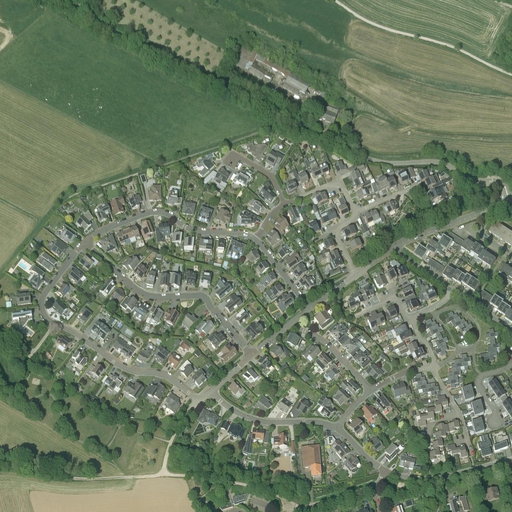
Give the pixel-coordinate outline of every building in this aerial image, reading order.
[(282,88),(297,97),(299,92),(304,95),(311,84),(291,72),(288,78),(282,88)] [(324,100),(328,94),(323,91),(320,97),(324,100)] [(337,115),(325,110),(325,111),(324,113),(319,111),(317,118),(322,120),(322,119),(326,120),(329,121),(328,123),(329,123),(333,125),(337,115)] [(256,146),(253,147),(252,144),(246,145),(247,151),(247,152),(248,153),(249,153),(249,154),(250,154),(251,154),(251,155),(253,155),(255,156),(255,157),(256,158),(257,157),(258,155),(261,157),(260,158),(263,160),(265,157),(262,155),(267,147),(265,145),(256,147),(256,146)] [(212,159),(215,158),(213,154),(205,157),(206,157),(207,158),(197,162),(198,164),(196,166),(198,169),(204,167),(205,168),(199,174),(202,178),(208,173),(209,172),(209,171),(214,167),(211,164),(211,163),(213,161),(212,159)] [(270,155),(265,163),(273,167),(275,164),(276,162),(279,164),(283,157),(280,156),(277,154),(276,156),(274,155),(273,156),(270,155)] [(307,160),(304,162),(305,163),(307,168),(310,174),(312,173),(314,179),(322,176),(318,168),(316,164),(310,166),(309,164),(308,162),(307,160)] [(347,170),(345,166),(342,167),(340,163),(333,166),(337,174),(347,170)] [(318,168),(322,176),(328,173),(325,165),(318,168)] [(353,182),(364,177),(361,172),(365,170),(363,166),(359,168),(357,169),(358,172),(357,173),(357,172),(350,175),(353,182)] [(204,181),(201,183),(206,185),(207,183),(208,183),(212,179),(214,181),(213,181),(219,185),(219,186),(225,189),(227,185),(224,184),(229,176),(226,174),(224,173),(225,172),(221,169),(218,174),(213,171),(204,181)] [(305,174),(298,177),(295,170),(292,171),(293,173),(297,183),(300,182),(302,185),(308,182),(305,174)] [(249,177),(250,178),(252,174),(248,172),(245,171),(244,173),(241,174),(240,176),(237,174),(232,182),(238,185),(239,184),(244,187),(248,181),(247,180),(249,177)] [(412,178),(409,172),(406,174),(405,172),(397,175),(402,185),(405,183),(406,184),(407,183),(407,182),(409,182),(408,180),(412,178)] [(425,181),(429,179),(426,172),(418,175),(421,183),(425,181)] [(297,183),(293,173),(290,175),(293,182),(286,185),(288,189),(286,190),(289,195),(293,192),(292,191),(296,189),(294,185),(297,183)] [(441,182),(439,183),(436,176),(429,179),(425,181),(428,188),(432,187),(433,189),(436,188),(438,187),(443,185),(441,182)] [(371,185),(373,184),(372,182),(370,183),(369,181),(366,183),(364,177),(353,182),(355,185),(354,185),(354,187),(354,188),(356,189),(356,188),(357,189),(363,186),(363,188),(370,185),(371,185)] [(377,181),(378,183),(375,184),(378,192),(388,187),(385,181),(384,178),(377,181)] [(396,187),(392,179),(392,178),(385,181),(388,187),(390,190),(396,187)] [(378,192),(375,184),(375,183),(373,184),(371,185),(370,185),(374,194),(378,192)] [(443,188),(446,187),(445,184),(443,185),(433,189),(432,190),(433,192),(430,193),(434,201),(440,198),(441,200),(442,199),(447,197),(443,188)] [(161,201),(160,187),(151,187),(151,192),(149,192),(149,201),(154,201),(154,202),(154,201),(156,201),(156,202),(156,201),(161,201)] [(265,201),(266,199),(271,203),(276,198),(265,188),(258,196),(265,201)] [(168,199),(167,205),(172,206),(172,204),(177,205),(178,199),(177,199),(178,194),(178,192),(171,191),(171,193),(169,200),(168,199)] [(356,194),(359,201),(367,197),(365,191),(356,194)] [(323,203),(327,201),(324,194),(320,195),(319,192),(311,196),(313,199),(315,198),(318,205),(319,204),(323,203)] [(131,200),(129,201),(132,210),(139,207),(138,204),(141,203),(139,196),(134,198),(131,200)] [(115,203),(110,204),(111,207),(112,209),(114,215),(119,213),(120,214),(123,213),(122,210),(122,208),(121,206),(124,205),(121,197),(118,199),(118,197),(113,199),(115,203)] [(341,207),(338,209),(341,217),(348,214),(346,209),(348,209),(343,198),(338,200),(341,207)] [(252,210),(252,211),(257,215),(261,210),(259,209),(261,206),(253,200),(249,206),(252,207),(252,210)] [(184,204),(182,214),(193,216),(195,206),(195,204),(195,203),(192,202),(192,205),(184,204)] [(385,212),(381,213),(382,214),(385,213),(386,215),(389,214),(395,211),(394,210),(398,208),(396,205),(395,202),(391,203),(392,204),(383,208),(385,212)] [(99,212),(96,213),(100,222),(107,219),(105,215),(110,213),(107,204),(104,205),(104,206),(98,209),(99,212)] [(326,215),(320,218),(317,213),(318,212),(315,206),(312,207),(318,221),(320,220),(322,225),(329,222),(326,215)] [(336,219),(335,216),(338,214),(335,206),(331,208),(332,211),(326,213),(326,215),(329,222),(336,219)] [(300,214),(298,216),(294,208),(288,211),(292,220),(291,221),(292,224),(297,222),(296,220),(299,218),(300,222),(303,221),(302,219),(300,214)] [(207,223),(212,212),(202,209),(198,220),(201,221),(201,222),(202,221),(204,221),(203,222),(204,223),(204,222),(207,223)] [(219,212),(216,221),(222,223),(222,222),(225,223),(229,224),(232,217),(228,216),(229,214),(224,212),(220,210),(219,212)] [(84,222),(79,226),(84,231),(91,225),(88,222),(92,218),(88,211),(83,217),(81,218),(84,222)] [(385,222),(383,216),(380,212),(376,214),(375,211),(369,214),(373,223),(374,225),(382,222),(382,223),(385,222)] [(242,218),(241,218),(240,226),(244,226),(246,227),(247,226),(251,226),(251,224),(254,224),(254,225),(255,223),(253,221),(255,217),(245,212),(242,218)] [(369,214),(363,217),(367,225),(366,225),(368,228),(374,225),(373,223),(369,214)] [(282,231),(288,227),(282,219),(276,223),(278,225),(275,227),(280,234),(282,236),(285,233),(283,232),(282,231)] [(149,235),(153,234),(149,222),(142,225),(144,230),(141,231),(144,240),(150,238),(149,235)] [(511,233),(496,222),(489,232),(492,234),(494,235),(494,236),(497,238),(498,237),(500,239),(503,242),(503,241),(505,243),(508,245),(509,245),(511,246),(511,247),(511,233)] [(315,223),(309,226),(312,234),(319,231),(315,223)] [(63,233),(60,238),(67,243),(69,241),(70,241),(71,242),(72,242),(73,241),(74,239),(76,237),(75,236),(75,235),(76,234),(65,225),(63,227),(60,231),(62,233),(63,233)] [(159,229),(155,230),(156,236),(156,238),(157,244),(165,243),(164,237),(163,235),(169,234),(168,225),(163,225),(158,226),(158,228),(159,229)] [(131,229),(126,231),(129,240),(135,238),(135,239),(139,238),(137,231),(135,227),(131,229)] [(344,235),(345,235),(346,239),(356,235),(353,228),(350,229),(344,231),(343,232),(344,235)] [(120,233),(117,235),(118,238),(121,245),(125,244),(125,243),(124,242),(129,240),(126,231),(120,233)] [(272,247),(281,241),(273,231),(267,235),(270,240),(268,242),(272,247)] [(171,242),(181,243),(182,235),(172,234),(171,242)] [(105,239),(100,241),(102,247),(103,247),(105,248),(106,252),(111,250),(111,251),(117,249),(112,236),(108,238),(107,238),(107,239),(105,239)] [(444,236),(441,240),(450,246),(453,242),(452,241),(449,240),(447,238),(444,236)] [(183,247),(193,248),(194,239),(184,239),(183,247)] [(320,252),(321,254),(322,256),(325,255),(329,253),(328,250),(334,247),(331,240),(323,244),(326,250),(320,252)] [(361,248),(361,247),(362,247),(359,240),(349,245),(352,252),(361,248)] [(438,245),(441,247),(447,251),(450,246),(441,240),(438,245)] [(465,251),(470,243),(466,240),(461,248),(465,251)] [(52,250),(52,251),(52,252),(58,257),(62,253),(63,251),(65,252),(67,249),(57,241),(55,244),(57,246),(54,249),(53,249),(52,250)] [(441,247),(438,245),(431,241),(428,245),(438,251),(441,247)] [(228,251),(227,256),(230,257),(232,253),(236,254),(234,259),(238,260),(239,255),(241,256),(242,251),(244,251),(245,246),(236,243),(232,242),(231,242),(228,251)] [(469,254),(476,244),(474,246),(470,243),(465,251),(469,254)] [(475,255),(480,247),(476,244),(469,254),(470,254),(471,252),(475,255)] [(283,247),(276,252),(277,252),(278,251),(280,253),(278,254),(282,259),(284,257),(286,259),(288,257),(287,255),(288,254),(289,252),(288,250),(289,248),(286,245),(283,247)] [(435,256),(438,251),(428,245),(426,250),(428,252),(435,256)] [(428,252),(426,250),(419,246),(416,250),(425,256),(428,252)] [(478,260),(484,250),(480,247),(475,255),(479,258),(478,259),(478,260)] [(422,261),(425,256),(416,250),(413,255),(422,261)] [(482,262),(487,254),(483,252),(485,250),(484,250),(478,260),(482,262)] [(248,262),(251,265),(260,259),(257,255),(258,254),(255,251),(246,257),(249,261),(248,262)] [(332,263),(339,259),(336,252),(329,256),(332,263)] [(299,258),(295,253),(289,258),(291,260),(285,264),(290,270),(297,264),(301,261),(299,258)] [(44,254),(38,263),(50,272),(56,263),(44,254)] [(486,265),(492,257),(487,254),(482,262),(486,265)] [(84,258),(79,263),(88,270),(92,266),(95,268),(96,266),(99,263),(92,258),(90,261),(85,257),(84,258)] [(492,257),(486,265),(491,268),(496,260),(492,257)] [(127,261),(122,266),(127,270),(129,268),(132,271),(139,263),(141,262),(137,259),(136,260),(133,258),(130,261),(129,263),(127,261)] [(330,271),(331,274),(340,271),(339,268),(343,266),(339,259),(332,263),(329,264),(332,271),(330,271)] [(257,268),(261,274),(269,269),(264,263),(257,268)] [(297,280),(304,274),(302,271),(305,269),(301,264),(291,272),(293,271),(294,273),(294,274),(293,275),(297,280)] [(140,266),(133,274),(136,276),(137,277),(141,280),(144,276),(143,275),(146,273),(147,271),(147,270),(147,269),(147,268),(146,268),(146,267),(145,267),(144,267),(143,267),(142,268),(140,266)] [(504,277),(509,269),(504,266),(499,274),(504,277)] [(393,272),(396,279),(400,277),(401,279),(408,276),(404,267),(393,272)] [(33,280),(30,284),(37,289),(42,282),(41,282),(43,279),(41,278),(44,275),(35,268),(32,272),(37,275),(35,277),(34,276),(32,279),(33,280)] [(447,279),(452,271),(448,268),(443,276),(447,279)] [(73,272),(68,278),(77,285),(80,281),(80,280),(84,276),(77,271),(75,274),(73,272)] [(146,283),(145,285),(147,285),(153,287),(156,275),(156,272),(151,271),(150,274),(149,273),(148,279),(147,278),(146,283)] [(397,279),(396,279),(393,272),(393,271),(383,275),(386,282),(389,281),(390,282),(397,279)] [(457,272),(456,273),(452,271),(447,279),(451,281),(458,272),(457,272)] [(457,283),(462,275),(458,272),(451,281),(451,282),(453,280),(457,283)] [(192,274),(185,273),(184,282),(187,282),(187,286),(194,287),(196,276),(191,276),(192,274)] [(386,282),(383,275),(382,273),(376,276),(377,278),(374,280),(375,282),(377,288),(378,287),(379,289),(383,287),(382,287),(385,285),(387,284),(387,285),(388,285),(386,282)] [(169,279),(168,286),(171,287),(173,287),(173,288),(179,288),(180,279),(174,278),(175,275),(169,274),(169,278),(169,279)] [(263,285),(266,283),(269,286),(275,281),(273,277),(274,276),(272,274),(261,282),(263,285)] [(200,281),(199,287),(203,287),(207,288),(206,288),(207,285),(208,285),(210,286),(211,276),(202,275),(201,282),(200,281)] [(467,276),(467,275),(466,277),(462,275),(457,283),(461,285),(467,276)] [(466,286),(472,278),(467,276),(461,285),(462,284),(466,286)] [(161,277),(160,287),(168,288),(168,286),(169,279),(169,278),(161,277)] [(311,282),(309,278),(307,280),(305,277),(298,282),(301,286),(303,285),(307,291),(310,288),(310,289),(314,286),(313,285),(311,282)] [(470,289),(476,281),(472,278),(466,286),(470,289)] [(104,293),(108,296),(115,287),(112,284),(113,283),(109,280),(99,291),(103,294),(104,293)] [(232,291),(227,285),(226,285),(222,280),(217,285),(221,290),(215,295),(220,300),(232,291)] [(419,281),(416,282),(419,287),(421,292),(422,294),(425,293),(429,301),(432,300),(432,299),(435,297),(435,298),(436,298),(432,289),(429,291),(428,291),(426,292),(425,289),(424,287),(423,285),(421,286),(419,281)] [(476,281),(470,289),(475,292),(480,284),(476,281)] [(69,295),(74,289),(67,284),(65,286),(63,284),(60,288),(61,288),(57,292),(63,298),(67,293),(69,295)] [(273,294),(275,297),(283,292),(279,286),(271,291),(270,289),(265,293),(268,298),(273,294)] [(363,289),(358,292),(358,293),(360,297),(363,303),(368,301),(367,298),(370,297),(371,298),(374,296),(373,294),(370,286),(363,289)] [(112,297),(111,298),(114,300),(115,300),(117,302),(119,303),(124,296),(122,294),(123,292),(119,288),(117,291),(112,297)] [(410,288),(402,292),(403,296),(404,296),(405,299),(406,298),(408,302),(414,299),(415,298),(413,296),(415,295),(412,288),(410,289),(410,288)] [(352,299),(348,301),(349,305),(348,305),(350,310),(351,310),(359,306),(358,304),(359,303),(360,305),(363,303),(360,297),(358,293),(350,296),(351,298),(352,299)] [(18,295),(17,295),(18,306),(30,304),(32,304),(31,299),(30,300),(29,294),(26,294),(18,295)] [(281,311),(285,309),(293,302),(289,296),(287,297),(285,294),(276,301),(279,305),(277,306),(281,311)] [(226,301),(225,303),(227,306),(225,308),(230,314),(239,306),(241,304),(239,301),(236,298),(233,295),(226,301)] [(494,307),(499,299),(495,296),(490,304),(494,307)] [(135,308),(134,307),(137,302),(137,303),(137,302),(133,299),(132,300),(130,299),(129,299),(126,297),(120,306),(126,311),(127,309),(131,311),(132,311),(135,308)] [(409,305),(408,305),(409,308),(411,312),(417,309),(419,308),(415,302),(417,301),(415,298),(414,299),(408,302),(409,305)] [(497,312),(504,302),(499,299),(494,307),(498,310),(497,311),(497,312)] [(66,310),(57,302),(53,307),(56,309),(55,311),(61,316),(66,310)] [(504,302),(497,312),(501,314),(507,306),(503,304),(504,302)] [(146,315),(149,309),(143,305),(141,308),(138,306),(132,315),(142,321),(146,315)] [(505,319),(511,309),(507,306),(501,314),(506,317),(504,319),(505,319)] [(394,319),(393,318),(397,316),(393,308),(387,311),(388,314),(385,315),(388,322),(394,319)] [(84,325),(91,315),(84,309),(76,319),(79,321),(84,325)] [(152,309),(148,317),(151,319),(150,320),(154,323),(157,324),(159,320),(160,319),(161,320),(163,316),(164,315),(162,314),(163,313),(158,310),(157,312),(155,310),(152,309)] [(166,322),(173,326),(179,315),(172,311),(171,312),(168,310),(163,319),(166,321),(166,322)] [(236,316),(238,319),(236,321),(240,326),(249,319),(244,314),(245,313),(243,310),(236,316)] [(31,312),(12,314),(13,320),(19,319),(19,327),(22,329),(28,321),(28,317),(32,317),(31,312)] [(329,317),(328,316),(325,312),(320,315),(319,314),(314,318),(319,324),(321,326),(320,327),(322,330),(334,321),(330,316),(329,317)] [(451,322),(458,318),(456,314),(454,316),(452,312),(447,315),(449,318),(445,320),(447,324),(451,322)] [(381,325),(385,323),(381,315),(377,317),(375,313),(372,314),(378,327),(380,325),(381,326),(382,325),(381,325)] [(376,327),(378,327),(372,314),(370,315),(372,319),(367,321),(371,330),(374,328),(375,329),(376,328),(376,327)] [(193,319),(188,315),(185,319),(186,319),(182,324),(189,330),(197,321),(193,319)] [(458,327),(465,323),(463,319),(461,321),(459,317),(458,318),(451,322),(454,329),(458,327)] [(429,329),(437,326),(437,325),(436,326),(434,322),(432,323),(430,320),(425,322),(427,325),(423,327),(425,331),(429,329)] [(202,332),(206,335),(213,327),(207,321),(205,325),(202,322),(195,330),(200,335),(202,332)] [(98,335),(104,327),(98,322),(91,331),(96,335),(97,335),(97,334),(98,335)] [(461,334),(465,332),(467,335),(471,333),(469,330),(472,328),(470,324),(468,326),(466,322),(465,323),(458,327),(461,334)] [(258,325),(255,323),(245,332),(252,341),(261,334),(260,334),(263,331),(259,327),(257,330),(255,327),(258,325)] [(334,338),(345,328),(343,325),(339,328),(336,324),(328,331),(330,334),(334,338)] [(125,326),(120,331),(124,334),(128,329),(125,326)] [(437,338),(441,336),(439,333),(443,331),(441,327),(439,329),(437,326),(429,329),(432,336),(436,335),(437,338)] [(104,327),(98,335),(99,336),(99,337),(100,338),(101,339),(103,341),(109,334),(106,331),(107,330),(107,329),(105,328),(104,327)] [(393,330),(391,331),(394,339),(396,338),(400,336),(405,334),(402,328),(404,327),(394,331),(393,330)] [(340,344),(348,337),(345,334),(345,332),(347,330),(345,328),(334,338),(337,342),(338,342),(340,344)] [(498,337),(497,333),(493,334),(493,330),(489,331),(489,334),(485,335),(486,339),(489,339),(490,342),(495,341),(494,338),(498,337)] [(400,336),(403,342),(412,338),(409,332),(405,334),(400,336)] [(215,334),(208,340),(210,342),(213,345),(214,345),(216,348),(217,347),(225,341),(222,337),(220,334),(217,337),(215,334)] [(291,335),(287,343),(290,346),(291,347),(291,348),(294,349),(297,351),(299,348),(302,350),(303,348),(300,346),(302,341),(298,339),(299,339),(297,338),(292,335),(291,335)] [(438,350),(447,346),(445,343),(448,342),(446,338),(442,340),(441,336),(437,338),(439,341),(435,343),(438,350)] [(56,342),(66,350),(71,343),(64,338),(63,339),(60,337),(56,342)] [(345,351),(357,340),(354,338),(351,341),(348,337),(340,344),(342,346),(341,347),(345,351)] [(120,354),(127,345),(119,339),(114,346),(117,347),(115,350),(120,354)] [(353,343),(345,351),(349,355),(351,357),(359,349),(362,347),(359,343),(357,340),(353,343)] [(493,353),(497,353),(496,349),(500,348),(499,344),(495,345),(495,341),(490,342),(490,346),(487,346),(488,350),(492,349),(493,353)] [(179,347),(183,350),(185,349),(188,351),(191,347),(183,342),(179,347)] [(414,353),(418,351),(415,344),(406,348),(405,345),(398,349),(400,352),(399,352),(401,356),(408,352),(409,351),(411,355),(414,353)] [(130,357),(135,350),(127,345),(120,354),(126,358),(128,355),(130,357)] [(218,355),(225,363),(236,354),(232,349),(231,350),(228,347),(229,346),(229,345),(218,355)] [(441,357),(446,355),(445,352),(447,350),(446,347),(447,346),(438,350),(434,352),(436,355),(440,354),(441,357)] [(162,365),(169,354),(159,347),(154,355),(157,357),(155,359),(159,361),(158,362),(162,365)] [(277,360),(283,354),(286,358),(290,354),(283,347),(279,350),(276,347),(270,353),(277,360)] [(308,356),(313,361),(320,353),(314,347),(308,353),(306,351),(301,355),(305,359),(308,356)] [(390,353),(386,347),(381,350),(384,355),(390,353)] [(138,358),(136,360),(141,363),(142,364),(143,361),(144,362),(146,363),(149,358),(151,356),(153,353),(148,349),(146,352),(144,354),(142,353),(141,353),(139,356),(138,354),(136,357),(138,358)] [(357,363),(368,353),(366,350),(363,353),(359,349),(351,357),(353,359),(357,363)] [(497,357),(497,353),(493,353),(492,349),(488,350),(487,350),(487,354),(485,354),(486,359),(490,358),(491,362),(494,361),(493,357),(497,357)] [(417,360),(425,357),(421,350),(418,351),(414,353),(417,360)] [(76,352),(72,358),(77,362),(75,364),(78,366),(77,369),(80,372),(83,368),(87,363),(87,359),(84,358),(82,358),(82,359),(79,356),(80,354),(76,352)] [(173,353),(168,361),(170,363),(170,364),(172,365),(171,367),(175,370),(180,362),(177,360),(178,358),(175,356),(176,355),(173,353)] [(363,369),(371,362),(367,358),(371,355),(368,353),(357,363),(361,367),(363,369)] [(318,359),(314,363),(319,368),(323,371),(326,368),(331,362),(327,358),(323,354),(318,359)] [(486,362),(491,362),(490,358),(486,359),(485,354),(480,355),(480,359),(477,360),(478,364),(482,363),(482,367),(487,366),(486,362)] [(468,367),(467,363),(471,362),(470,358),(466,359),(466,355),(461,356),(461,360),(459,360),(460,364),(464,363),(465,367),(467,367),(468,367)] [(269,364),(270,363),(264,357),(260,361),(259,361),(257,363),(261,366),(260,367),(264,371),(263,372),(266,375),(270,372),(268,370),(271,367),(269,364)] [(464,367),(465,367),(464,363),(460,364),(459,360),(453,361),(454,365),(451,365),(452,369),(457,368),(457,372),(460,372),(460,368),(464,367)] [(182,372),(181,373),(186,378),(193,371),(190,368),(187,366),(189,363),(187,361),(183,365),(185,368),(182,372)] [(92,374),(98,379),(104,370),(103,370),(101,369),(101,368),(100,368),(100,367),(99,367),(98,366),(97,365),(91,373),(88,371),(86,374),(90,377),(92,374)] [(329,378),(331,381),(339,374),(337,372),(338,370),(337,369),(338,369),(334,365),(325,373),(326,374),(323,376),(327,380),(329,378)] [(373,366),(366,372),(370,377),(371,376),(372,377),(372,378),(375,380),(378,377),(379,378),(382,375),(378,371),(373,366)] [(461,376),(460,372),(457,372),(457,368),(452,369),(451,369),(451,373),(448,374),(449,377),(454,376),(454,380),(458,380),(457,376),(461,376)] [(205,376),(202,372),(203,372),(200,369),(195,375),(197,377),(196,378),(193,381),(195,383),(199,387),(202,384),(204,382),(206,380),(203,377),(205,376)] [(258,381),(261,377),(255,371),(253,374),(250,371),(247,374),(245,373),(243,376),(248,381),(249,380),(251,381),(254,382),(257,379),(258,381)] [(416,379),(412,380),(413,384),(417,383),(425,382),(425,379),(424,378),(421,378),(421,374),(416,375),(416,379)] [(107,378),(104,383),(109,387),(108,387),(109,388),(109,389),(110,390),(111,390),(112,391),(113,391),(114,391),(116,388),(118,389),(119,388),(121,390),(123,386),(121,385),(122,384),(117,380),(118,379),(116,378),(113,376),(113,377),(110,375),(108,378),(107,378)] [(449,381),(446,382),(446,386),(450,385),(451,389),(455,388),(454,384),(458,384),(458,383),(463,382),(462,379),(458,380),(454,380),(454,376),(449,377),(448,377),(449,381)] [(487,381),(489,384),(488,385),(491,390),(498,385),(493,378),(487,381)] [(345,391),(347,388),(354,395),(359,389),(351,381),(348,385),(345,382),(340,387),(345,391)] [(426,393),(428,393),(426,381),(417,383),(418,391),(422,390),(423,394),(426,393)] [(231,385),(228,389),(235,396),(235,395),(238,398),(241,395),(241,396),(245,392),(242,389),(242,388),(237,383),(234,385),(233,386),(231,385)] [(396,387),(392,388),(395,396),(399,395),(399,397),(406,395),(406,396),(411,395),(409,388),(405,389),(403,383),(399,385),(399,386),(396,387)] [(129,384),(124,391),(129,395),(131,397),(133,394),(137,397),(143,389),(136,384),(134,388),(129,384)] [(430,392),(431,396),(435,396),(435,392),(439,391),(438,387),(435,388),(434,384),(427,385),(428,393),(430,392)] [(491,390),(495,395),(502,390),(498,385),(491,390)] [(144,393),(141,397),(146,400),(148,396),(151,398),(152,396),(154,397),(159,401),(163,394),(166,390),(160,386),(158,390),(156,388),(152,386),(151,388),(146,395),(144,393)] [(461,389),(463,396),(472,393),(470,387),(461,389)] [(337,396),(333,400),(340,406),(343,403),(344,404),(346,403),(350,399),(341,390),(336,395),(337,396)] [(500,399),(501,402),(507,398),(502,390),(495,395),(498,400),(500,399)] [(472,393),(463,396),(465,402),(474,400),(472,393)] [(169,405),(166,409),(170,411),(170,415),(174,414),(180,406),(179,405),(178,402),(179,400),(171,395),(165,403),(169,405)] [(388,406),(390,404),(383,395),(379,398),(379,399),(374,404),(379,409),(380,409),(383,413),(387,410),(386,409),(388,407),(388,406)] [(94,405),(98,400),(92,396),(89,401),(94,405)] [(322,396),(319,400),(320,400),(323,403),(324,404),(322,405),(321,407),(323,409),(321,412),(320,413),(322,416),(324,414),(328,418),(333,412),(330,410),(328,408),(330,406),(332,404),(327,400),(322,396)] [(441,402),(442,407),(445,406),(446,409),(448,408),(447,401),(445,401),(444,396),(437,398),(438,403),(441,402)] [(258,402),(253,408),(256,410),(258,408),(263,412),(265,414),(265,413),(267,410),(268,411),(271,406),(268,403),(269,402),(270,400),(266,398),(265,399),(263,397),(259,402),(258,402)] [(501,402),(503,404),(502,405),(505,410),(511,406),(507,398),(501,402)] [(305,415),(307,411),(308,412),(312,407),(303,400),(296,409),(305,415)] [(286,414),(291,406),(285,402),(285,403),(282,401),(277,408),(280,410),(279,410),(283,413),(283,412),(286,414)] [(441,408),(442,407),(441,402),(438,403),(434,403),(435,408),(433,409),(434,414),(437,413),(438,415),(442,414),(441,408)] [(471,405),(473,411),(482,409),(480,402),(471,405)] [(374,417),(377,415),(372,408),(369,411),(366,408),(360,412),(368,422),(374,417)] [(433,414),(434,414),(433,409),(426,410),(427,415),(424,415),(425,421),(430,420),(430,422),(434,421),(433,414)] [(482,409),(473,411),(474,417),(483,415),(482,409)] [(199,418),(197,422),(203,425),(207,423),(208,421),(213,423),(212,426),(215,428),(219,419),(216,418),(217,417),(211,413),(210,415),(203,411),(201,415),(200,415),(199,417),(199,418)] [(419,417),(416,417),(417,422),(418,427),(424,426),(426,426),(425,423),(425,421),(424,415),(421,416),(421,414),(419,414),(419,416),(419,417)] [(359,429),(363,426),(357,420),(354,423),(355,424),(350,428),(356,436),(362,432),(359,429)] [(448,425),(450,433),(455,432),(454,430),(459,429),(457,420),(452,421),(453,424),(448,425)] [(472,422),(473,428),(482,426),(480,420),(472,422)] [(221,427),(220,428),(226,430),(229,431),(228,433),(231,435),(237,438),(241,439),(245,431),(240,429),(241,428),(240,426),(238,425),(237,426),(236,427),(231,425),(231,427),(228,426),(229,425),(223,423),(221,427)] [(450,433),(448,425),(443,426),(443,425),(436,426),(436,429),(438,428),(439,432),(444,431),(445,434),(450,433)] [(473,428),(475,435),(484,433),(482,426),(473,428)] [(249,434),(242,452),(243,453),(242,454),(247,455),(247,454),(252,447),(253,439),(263,441),(263,440),(265,440),(265,443),(268,444),(268,437),(263,436),(264,432),(253,431),(252,434),(249,434)] [(446,437),(445,434),(444,431),(439,432),(439,433),(433,435),(433,439),(435,438),(436,440),(441,438),(446,437)] [(324,433),(323,433),(323,438),(324,438),(327,438),(328,445),(332,445),(331,446),(336,453),(339,456),(341,454),(344,458),(350,453),(344,446),(343,448),(341,445),(338,441),(336,442),(332,437),(329,437),(329,433),(324,433)] [(271,439),(270,446),(273,445),(279,445),(279,447),(280,447),(286,447),(287,447),(287,435),(279,435),(279,439),(273,439),(271,439)] [(482,443),(477,444),(479,450),(480,449),(481,454),(485,453),(485,456),(490,455),(488,446),(486,447),(485,442),(488,441),(487,435),(480,437),(482,443)] [(500,445),(493,447),(495,453),(502,451),(507,449),(507,448),(506,444),(509,443),(507,437),(502,438),(502,440),(498,441),(500,445)] [(432,444),(430,444),(430,449),(433,448),(433,451),(438,450),(438,448),(443,447),(445,447),(445,444),(442,445),(441,438),(436,440),(436,443),(432,444)] [(376,454),(383,448),(376,440),(369,446),(376,454)] [(393,445),(385,453),(387,455),(389,457),(387,460),(389,462),(397,455),(394,452),(397,449),(393,445)] [(456,455),(455,450),(454,445),(447,447),(448,451),(451,451),(452,458),(454,457),(454,455),(456,455)] [(321,476),(318,447),(318,446),(306,447),(302,448),(304,468),(310,468),(311,477),(321,476)] [(456,455),(460,454),(461,459),(467,458),(466,452),(465,453),(464,446),(459,447),(460,449),(455,450),(456,455)] [(434,453),(429,454),(430,462),(435,460),(435,458),(438,457),(443,456),(442,453),(439,453),(438,450),(433,451),(434,453)] [(411,458),(406,457),(407,457),(406,455),(403,454),(401,456),(401,457),(399,466),(404,468),(408,469),(413,470),(415,460),(410,459),(411,458)] [(340,465),(337,468),(339,470),(342,468),(345,465),(350,472),(351,473),(352,473),(353,474),(354,474),(355,473),(356,472),(357,471),(357,470),(357,469),(356,468),(356,467),(355,466),(359,463),(355,458),(354,459),(349,462),(348,462),(347,461),(346,460),(340,465)] [(500,499),(498,493),(497,488),(493,489),(487,491),(486,489),(481,491),(483,497),(487,496),(488,502),(500,499)] [(221,506),(219,509),(222,511),(227,510),(233,508),(232,505),(234,505),(234,506),(241,504),(241,503),(244,501),(245,503),(248,494),(239,497),(239,496),(235,498),(232,499),(232,500),(230,501),(231,503),(228,504),(225,505),(222,506),(221,506)] [(465,511),(469,511),(465,497),(458,499),(459,500),(456,501),(456,500),(449,502),(450,504),(445,505),(446,511),(452,510),(452,511),(465,511)]
